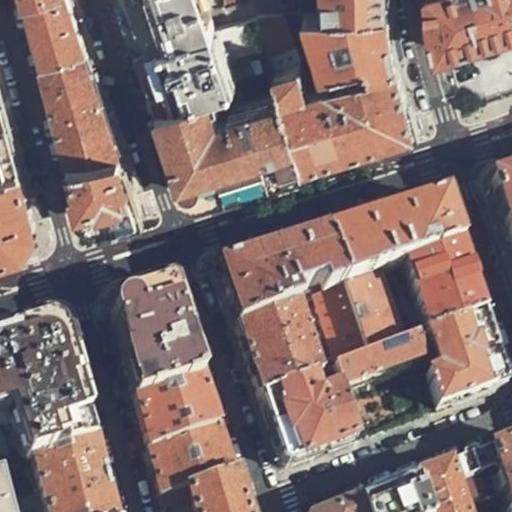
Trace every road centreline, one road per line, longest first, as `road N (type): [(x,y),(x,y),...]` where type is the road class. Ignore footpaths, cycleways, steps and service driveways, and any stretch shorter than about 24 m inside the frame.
road 1 (tertiary): [(454,153),(177,239)]
road 2 (residential): [(273,508),(177,239)]
road 3 (residential): [(3,10),(75,274)]
road 4 (residential): [(511,417),(273,508)]
road 5 (residential): [(177,239),(95,0)]
road 6 (residential): [(75,274),(135,511)]
road 7 (residential): [(511,331),(454,153)]
road 8 (residential): [(454,153),(417,0)]
